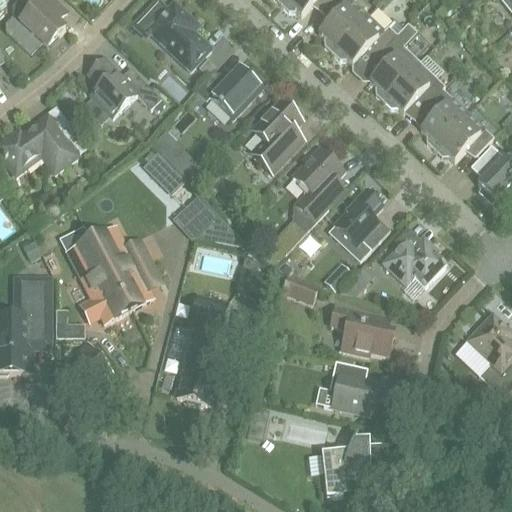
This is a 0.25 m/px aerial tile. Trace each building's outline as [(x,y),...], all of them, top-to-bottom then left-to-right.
[(12,20),(20,27),(47,53),(66,33),(59,28),(69,17),(54,3),(50,0),(23,0),(19,5),(12,12),(12,20)] [(273,0),(273,1),(281,9),(289,0),(273,0)] [(289,0),(281,9),(288,16),(295,16),(301,21),(314,7),(323,15),(337,0),(289,0)] [(354,0),(337,0),(323,15),(332,24),(318,38),(324,43),(324,50),(332,57),(368,19),(351,3),(354,0)] [(148,35),(191,75),(211,53),(185,28),(187,26),(187,25),(188,24),(188,22),(188,21),(187,20),(187,19),(174,7),(168,14),(158,4),(144,18),(155,28),(148,35)] [(374,64),(394,42),(397,39),(388,31),(385,35),(368,19),(332,57),(340,64),(346,64),(352,70),(365,56),(374,64)] [(408,28),(397,39),(394,42),(374,64),(383,72),(369,86),(375,92),(375,98),(383,106),(419,67),(404,51),(417,37),(408,28)] [(105,63),(89,79),(100,91),(91,100),(113,123),(137,100),(151,114),(162,104),(143,85),(133,95),(116,77),(118,76),(105,63)] [(417,104),(425,112),(443,94),(445,91),(430,76),(419,67),(383,106),(391,113),(397,113),(403,118),(417,104)] [(224,84),(218,78),(215,75),(196,95),(207,106),(210,103),(232,124),(263,92),(240,69),(227,83),(224,84)] [(468,118),(443,94),(425,112),(434,120),(420,134),(426,140),(426,147),(434,154),(468,118)] [(273,178),(291,158),(303,146),(293,136),(301,127),(281,108),(254,136),(264,146),(252,158),(273,178)] [(468,153),(476,161),(494,142),(468,118),(434,154),(442,161),(449,161),(454,167),(468,153)] [(10,143),(9,144),(0,149),(0,159),(9,171),(11,170),(12,170),(14,169),(15,169),(17,169),(19,169),(20,170),(22,171),(23,172),(24,173),(25,174),(42,161),(55,178),(78,161),(77,160),(87,153),(67,126),(57,133),(48,120),(15,144),(14,144),(13,143),(12,143),(11,143),(10,143)] [(491,151),(474,169),(486,180),(478,190),(495,206),(511,188),(511,160),(509,157),(504,163),(491,151)] [(159,189),(174,175),(157,158),(156,160),(152,156),(145,164),(148,167),(143,173),(159,189)] [(313,228),(331,210),(346,194),(335,184),(344,176),(326,159),(321,159),(318,156),(293,182),(305,194),(305,200),(295,211),(301,217),(292,226),(259,261),(271,273),(313,228)] [(201,200),(220,181),(207,169),(189,188),(201,200)] [(371,223),(383,210),(366,195),(354,208),(355,209),(328,238),(359,267),(390,235),(380,225),(378,228),(371,223)] [(59,212),(56,207),(51,206),(46,210),(45,215),(48,219),(54,220),(58,217),(59,212)] [(201,217),(211,227),(218,221),(208,210),(201,217)] [(138,246),(127,252),(116,232),(92,245),(111,282),(115,279),(133,314),(153,303),(150,296),(161,290),(157,282),(143,253),(138,246)] [(34,245),(31,247),(22,251),(30,266),(42,260),(34,245)] [(67,258),(92,305),(93,307),(88,310),(93,318),(99,320),(100,322),(104,329),(133,314),(115,279),(111,282),(92,245),(67,258)] [(425,292),(446,271),(435,261),(438,257),(427,246),(414,260),(402,248),(383,268),(407,291),(414,282),(425,292)] [(245,263),(243,273),(258,276),(260,266),(245,263)] [(357,279),(363,284),(374,273),(368,267),(357,279)] [(324,286),(335,297),(352,279),(341,269),(324,286)] [(312,309),(318,294),(288,282),(282,297),(312,309)] [(0,380),(7,380),(9,378),(32,378),(32,355),(32,345),(51,346),(51,284),(15,284),(15,321),(0,321),(0,380)] [(212,411),(217,390),(220,376),(226,355),(212,352),(216,336),(220,337),(227,310),(198,302),(191,330),(195,331),(194,335),(175,330),(167,361),(186,366),(177,402),(188,405),(187,408),(200,411),(200,408),(212,411)] [(388,363),(394,337),(370,332),(372,320),(335,312),(331,331),(346,335),(342,355),(369,362),(370,358),(388,363)] [(56,315),(56,330),(65,330),(65,315),(56,315)] [(508,333),(493,319),(467,346),(490,368),(478,381),(499,400),(501,398),(511,386),(511,376),(507,371),(511,365),(511,347),(503,339),(508,333)] [(57,373),(82,405),(114,379),(89,348),(57,373)] [(360,382),(362,372),(336,366),(329,395),(332,398),(335,399),(332,411),(372,420),(378,390),(362,386),(360,382)] [(511,403),(511,386),(501,398),(509,407),(511,403)] [(253,415),(250,430),(264,433),(268,418),(253,415)] [(386,454),(386,435),(370,431),(369,435),(382,454),(386,454)] [(348,456),(322,458),(322,460),(307,461),(310,481),(324,480),(327,503),(349,500),(349,496),(348,492),(354,491),(354,494),(371,493),(370,483),(370,453),(369,443),(355,444),(358,439),(357,439),(352,447),(348,456)]
